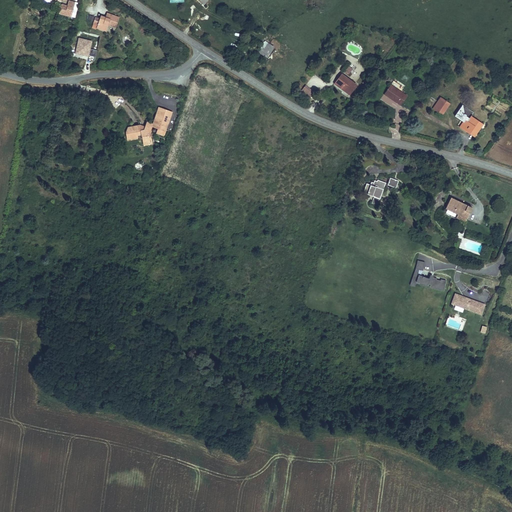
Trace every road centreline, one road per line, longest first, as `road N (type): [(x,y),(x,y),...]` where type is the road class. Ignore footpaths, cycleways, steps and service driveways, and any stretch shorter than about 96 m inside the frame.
road 1 (secondary): [(203,49),(317,119),(511,174)]
road 2 (unclassified): [(0,73),(56,79),(174,71),(203,49)]
